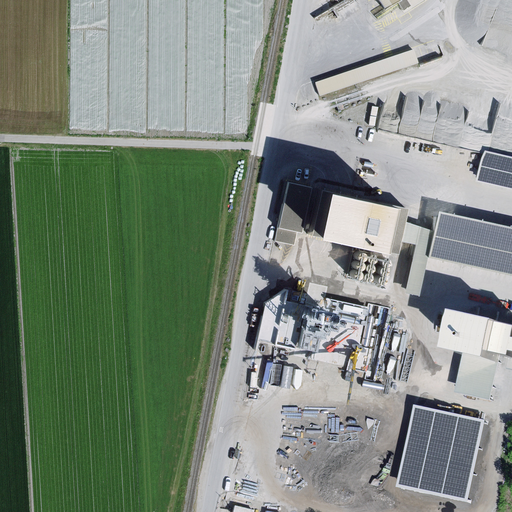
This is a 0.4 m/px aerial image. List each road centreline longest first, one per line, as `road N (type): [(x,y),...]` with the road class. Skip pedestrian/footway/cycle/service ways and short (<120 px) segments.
road 1 (unclassified): [(207,511),(299,0)]
road 2 (unknown): [(213,479),(347,511)]
